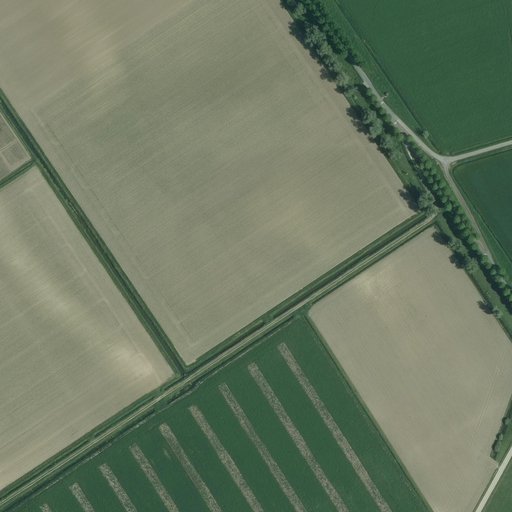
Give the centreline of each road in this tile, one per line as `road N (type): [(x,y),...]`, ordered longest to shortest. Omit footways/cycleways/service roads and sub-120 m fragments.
road 1 (track): [(0,506),(438,215),(407,141)]
road 2 (unclassified): [(493,261),(394,118)]
road 3 (unclassified): [(394,118),(315,0)]
